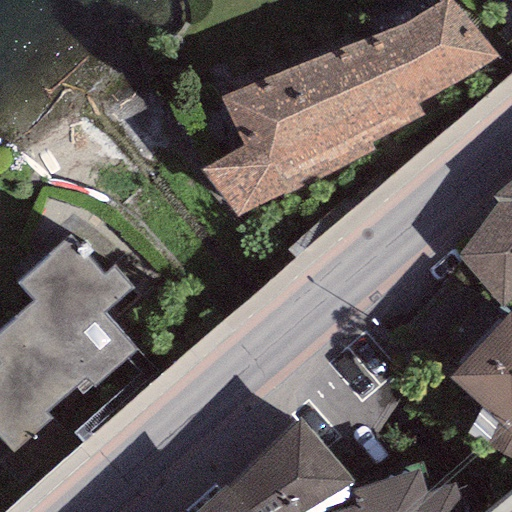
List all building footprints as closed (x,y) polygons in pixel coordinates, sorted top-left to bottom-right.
[(443,0),(371,37),(221,97),(243,144),(200,172),(234,217),(374,152),(371,144),(423,116),(417,102),(499,56),(450,0),(443,0)] [(511,178),(493,194),(498,203),(455,258),(508,313),(511,315),(511,178)] [(0,354),(2,357),(0,359),(0,443),(77,379),(88,384),(131,337),(110,315),(135,288),(111,264),(100,270),(86,256),(92,245),(83,236),(70,248),(60,243),(20,278),(36,297),(0,327),(0,354)] [(511,315),(508,313),(450,377),(496,419),(481,448),(511,458),(511,315)] [(299,418),(227,488),(248,511),(303,511),(353,482),(299,418)] [(464,511),(454,483),(425,493),(418,470),(351,493),(355,504),(331,511),(464,511)] [(225,486),(194,511),(248,511),(227,488),(225,486)]
